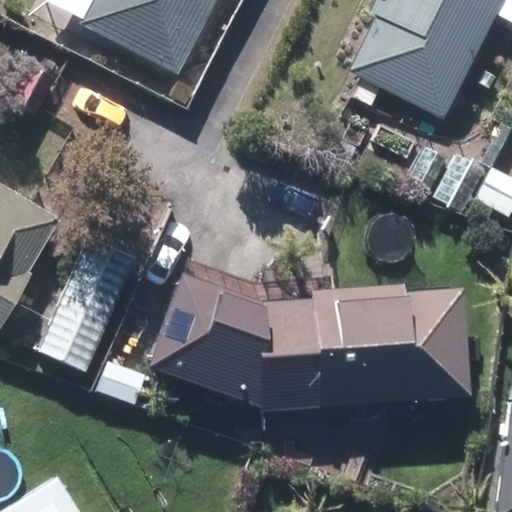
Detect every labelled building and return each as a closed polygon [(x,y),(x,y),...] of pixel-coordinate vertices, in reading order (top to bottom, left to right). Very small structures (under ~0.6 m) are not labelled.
[(170,76),(209,0),(86,0),(73,26),(170,76)] [(511,0),(362,0),(353,17),(363,22),(337,69),(432,120),(489,15),(511,27),(511,0)] [(511,208),(511,184),(418,140),(401,180),(428,193),(424,201),(461,219),(468,204),(506,222),(511,208)] [(0,184),(0,306),(51,213),(0,184)] [(134,256),(82,233),(29,353),(82,376),(134,256)] [(464,399),(457,297),(244,312),(213,299),(165,279),(134,381),(246,414),(464,399)] [(511,511),(511,404),(493,404),(483,511),(511,511)] [(74,511),(57,481),(0,511),(74,511)]
